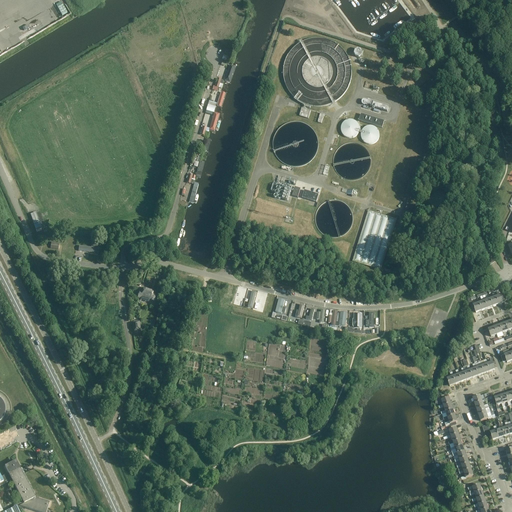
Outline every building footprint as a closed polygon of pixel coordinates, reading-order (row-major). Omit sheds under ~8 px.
[(355,51),(354,54),(355,57),(359,58),(362,56),(362,53),(361,50),(358,49),(355,51)] [(230,84),(235,68),(229,66),(224,82),(230,84)] [(421,90),(423,93),(434,85),(431,82),(421,90)] [(434,85),(423,93),(422,94),(426,98),(438,88),(435,84),(434,85)] [(222,109),(226,94),(220,92),(216,107),(222,109)] [(387,112),(388,107),(365,100),(364,100),(363,100),(362,100),(362,101),(362,102),(361,102),(361,103),(362,104),(363,105),(364,106),(365,106),(366,105),(366,106),(367,105),(372,106),(372,107),(387,112)] [(209,102),(206,111),(213,113),(216,104),(209,102)] [(302,108),(299,116),(308,119),(310,111),(302,108)] [(214,133),(219,115),(214,114),(209,130),(214,133)] [(384,121),(361,114),(359,121),(382,128),(384,121)] [(352,120),(350,120),(349,120),(348,120),(346,121),(345,122),(344,122),(343,123),(342,125),(341,126),(341,127),(341,129),(341,130),(341,131),(341,133),(342,134),(343,135),(344,136),(345,137),(346,138),(347,138),(349,138),(350,139),(352,138),(353,138),(354,138),(356,137),(357,136),(358,135),(358,134),(359,132),(359,131),(359,130),(359,128),(359,127),(358,125),(358,124),(357,123),(356,122),(354,121),(353,121),(352,120)] [(366,127),(365,128),(364,129),(363,130),(362,131),(361,132),(361,133),(361,135),(361,136),(361,138),(361,139),(362,140),(363,141),(364,142),(365,143),(366,144),(367,144),(369,145),(370,145),(371,145),(373,144),(374,144),(375,143),(376,142),(377,141),(378,140),(379,139),(379,138),(379,136),(379,135),(379,134),(379,132),(378,131),(377,130),(376,129),(375,128),(374,127),(373,127),(371,126),(370,126),(369,126),(367,127),(366,127)] [(193,204),(198,185),(194,184),(189,203),(193,204)] [(298,198),(300,189),(295,188),(292,196),(298,198)] [(302,198),(316,202),(318,195),(304,190),(302,198)] [(408,203),(406,211),(415,214),(417,206),(408,203)] [(36,212),(39,222),(45,220),(42,209),(36,212)] [(395,220),(367,211),(352,261),(380,270),(395,220)] [(30,215),(34,224),(39,222),(36,213),(30,215)] [(79,247),(79,251),(98,254),(99,246),(91,245),(91,248),(79,247)] [(219,283),(214,302),(222,304),(226,285),(219,283)] [(232,286),(227,305),(234,307),(239,287),(232,286)] [(245,288),(240,309),(247,311),(252,290),(245,288)] [(153,295),(152,297),(153,291),(144,289),(139,292),(138,298),(141,299),(142,297),(151,299),(152,301),(153,301),(155,300),(156,297),(155,296),(153,295)] [(257,292),(252,312),(261,314),(266,294),(257,292)] [(492,296),(493,298),(490,299),(493,307),(498,305),(495,297),(496,297),(495,295),(492,296)] [(501,295),(496,297),(495,297),(498,305),(504,303),(501,295)] [(281,314),(285,301),(279,299),(275,312),(281,314)] [(482,302),(479,303),(478,303),(481,311),(487,309),(484,301),(483,299),(481,300),(482,302)] [(490,299),(484,301),(487,309),(493,307),(490,299)] [(475,313),(481,311),(478,303),(479,303),(478,301),(476,302),(476,304),(473,305),(475,313)] [(295,319),(297,306),(292,305),(289,318),(295,319)] [(345,327),(347,314),(340,312),(338,326),(345,327)] [(373,328),(373,315),(364,315),(364,325),(365,328),(373,328)] [(140,332),(139,322),(132,323),(133,333),(135,332),(138,332),(140,332)] [(505,324),(499,326),(502,333),(508,331),(505,324)] [(499,326),(494,328),(496,335),(502,333),(499,326)] [(491,337),(496,335),(494,328),(488,330),(491,337)] [(491,363),(487,364),(486,365),(489,372),(495,370),(492,363),(493,362),(491,358),(489,359),(491,363)] [(485,365),(482,366),(481,367),(484,374),(489,372),(486,365),(487,364),(486,360),(484,361),(485,365)] [(479,367),(476,368),(475,369),(478,376),(484,374),(481,367),(482,366),(480,363),(478,363),(479,367)] [(474,369),(470,370),(469,371),(472,378),(478,376),(475,369),(476,368),(475,365),(472,365),(474,369)] [(468,371),(465,372),(465,373),(464,373),(467,380),(472,378),(469,371),(470,370),(469,367),(467,367),(468,371)] [(461,382),(467,380),(464,373),(465,373),(465,372),(463,369),(461,370),(462,373),(459,375),(458,375),(461,382)] [(455,385),(461,382),(458,375),(459,375),(458,371),(455,372),(457,375),(453,377),(452,377),(455,385)] [(449,387),(455,385),(452,377),(453,377),(452,373),(450,374),(451,378),(447,379),(449,387)] [(501,404),(503,408),(503,410),(505,410),(503,404),(507,403),(508,402),(506,395),(500,397),(502,404),(501,404)] [(482,403),(488,401),(487,398),(482,401),(480,396),(472,399),(475,405),(482,402),(482,403)] [(495,406),(497,410),(497,412),(499,411),(499,410),(498,406),(501,404),(502,404),(500,397),(494,398),(496,406),(495,406)] [(439,409),(443,408),(451,405),(449,398),(441,401),(443,405),(436,408),(436,410),(439,409)] [(482,402),(475,405),(477,410),(484,408),(488,407),(487,405),(484,406),(482,403),(482,402)] [(453,411),(453,410),(451,405),(443,408),(445,411),(441,413),(441,415),(446,413),(453,411)] [(477,410),(479,416),(486,413),(486,414),(490,413),(489,411),(486,412),(484,408),(477,410)] [(455,417),(455,416),(453,411),(446,413),(447,417),(443,419),(443,421),(448,419),(455,417)] [(488,418),(486,414),(486,413),(479,416),(481,422),(488,419),(488,420),(492,419),(491,416),(488,418)] [(457,422),(455,417),(448,419),(449,423),(445,424),(446,427),(450,425),(450,424),(457,422)] [(500,430),(497,431),(496,431),(498,439),(504,437),(502,429),(503,429),(501,425),(500,422),(498,422),(500,430)] [(506,428),(503,429),(502,429),(504,437),(510,435),(507,427),(508,427),(507,423),(505,424),(506,428)] [(492,441),(498,439),(496,431),(497,431),(496,427),(493,427),(495,431),(490,433),(490,434),(491,437),(492,441)] [(444,440),(447,439),(447,440),(451,438),(459,435),(456,429),(449,431),(450,436),(446,437),(443,438),(444,440)] [(461,441),(460,440),(459,435),(451,438),(452,442),(448,443),(449,445),(453,444),(461,441)] [(463,447),(462,446),(461,441),(453,444),(454,447),(450,449),(451,451),(455,450),(463,447)] [(465,453),(465,452),(463,447),(455,450),(456,453),(452,455),(453,457),(457,455),(465,453)] [(467,459),(467,458),(465,453),(457,455),(458,459),(454,461),(455,463),(459,461),(467,459)] [(469,465),(469,464),(467,459),(459,461),(461,465),(456,467),(457,469),(461,468),(469,465)] [(36,511),(46,511),(49,503),(35,498),(16,461),(5,467),(8,474),(1,477),(0,475),(0,511),(18,511),(17,509),(18,508),(22,510),(23,508),(25,508),(36,511)] [(471,471),(471,470),(469,465),(461,468),(463,471),(459,473),(459,475),(464,473),(471,471)] [(473,476),(471,471),(464,473),(465,477),(461,479),(461,481),(466,479),(466,478),(473,476)] [(481,490),(474,493),(469,494),(470,496),(475,495),(476,499),(484,496),(481,490)] [(486,502),(484,496),(476,499),(472,500),(472,502),(477,501),(478,504),(486,502)] [(488,508),(486,502),(478,504),(474,506),(474,508),(479,507),(480,510),(488,508)]
